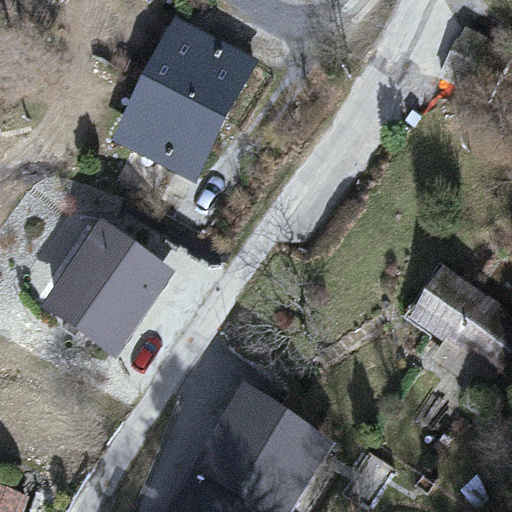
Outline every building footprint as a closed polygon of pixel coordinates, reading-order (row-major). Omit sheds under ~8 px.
[(488,86),(507,31),(467,17),(447,72),(488,86)] [(199,187),(262,64),(179,22),(116,146),(199,187)] [(191,294),(129,242),(70,311),(131,364),(191,294)] [(511,269),(487,248),(465,272),(490,294),(511,269)] [(503,313),(445,270),(410,316),(469,359),(503,313)] [(249,394),(176,511),(296,511),(337,448),(249,394)] [(48,511),(49,511),(23,500),(17,511),(48,511)]
